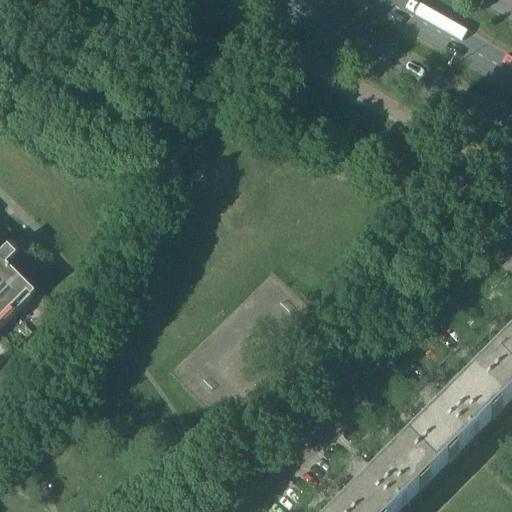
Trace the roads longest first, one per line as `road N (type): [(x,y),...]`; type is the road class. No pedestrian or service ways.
road 1 (residential): [(247,511),(511,245)]
road 2 (trunk): [(269,0),(511,138)]
road 3 (trunk): [(511,75),(377,0)]
